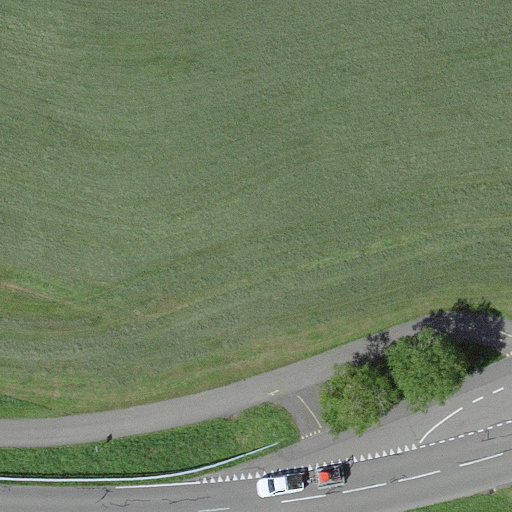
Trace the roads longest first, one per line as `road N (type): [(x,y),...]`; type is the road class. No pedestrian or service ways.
road 1 (tertiary): [(215,511),(426,476)]
road 2 (unclassified): [(426,476),(420,447),(440,423),(511,386)]
